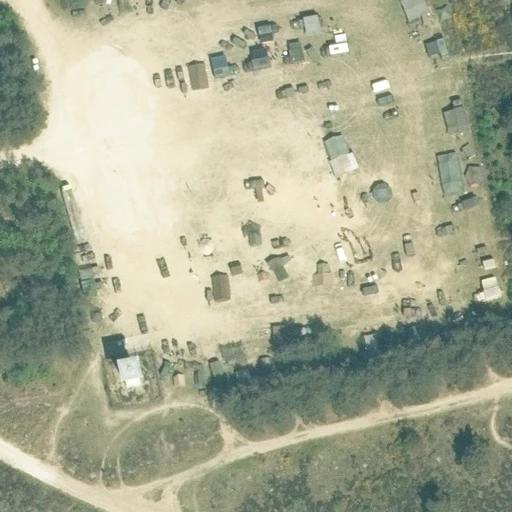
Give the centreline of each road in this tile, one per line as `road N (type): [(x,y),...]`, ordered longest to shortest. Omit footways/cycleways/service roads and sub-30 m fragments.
road 1 (track): [(350,88),(78,150),(60,61),(24,0)]
road 2 (track): [(511,389),(258,450),(126,507)]
road 3 (track): [(208,337),(141,314),(115,288),(78,150),(0,165)]
road 4 (track): [(136,511),(0,451)]
